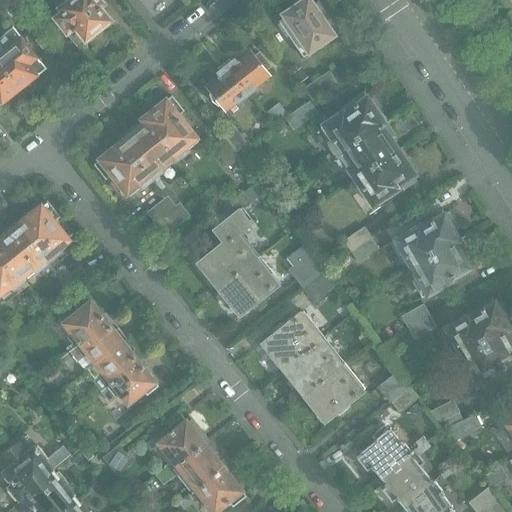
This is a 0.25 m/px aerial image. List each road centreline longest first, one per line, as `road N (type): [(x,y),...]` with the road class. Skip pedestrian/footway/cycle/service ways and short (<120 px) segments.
road 1 (residential): [(334,511),(42,146)]
road 2 (residential): [(42,146),(227,0)]
road 3 (residential): [(511,185),(392,0)]
